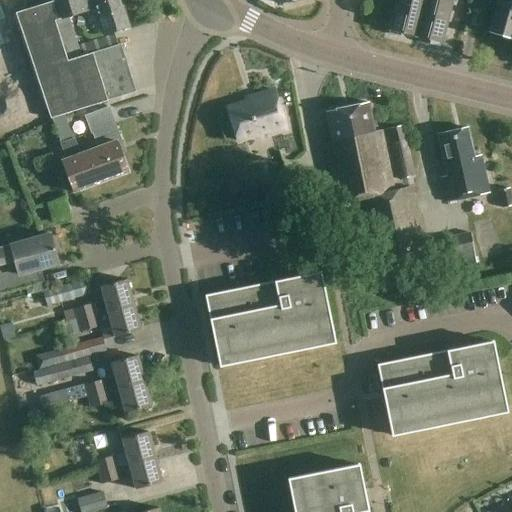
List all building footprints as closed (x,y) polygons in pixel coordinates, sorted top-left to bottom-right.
[(48,3),(82,109),(133,93),(118,46),(81,57),(68,17),(96,8),(93,0),(50,0),(51,2),(48,3)] [(93,0),(96,8),(105,34),(127,27),(118,0),(93,0)] [(401,33),(416,37),(430,40),(429,45),(442,48),(453,2),(444,0),(397,0),(389,34),(400,37),(401,33)] [(511,35),(511,1),(506,0),(498,0),(489,32),(511,38),(511,36),(511,35)] [(53,121),(66,117),(65,115),(82,109),(48,3),(16,13),(51,119),(52,118),(53,121)] [(286,130),(274,91),(254,97),(256,101),(228,109),(238,141),(256,136),(257,139),(286,130)] [(375,196),(391,274),(402,272),(408,299),(432,294),(409,188),(393,191),(380,131),(374,133),(368,103),(326,112),(333,143),(326,145),(339,204),(375,196)] [(90,152),(102,184),(129,174),(122,154),(126,152),(114,119),(109,106),(85,115),(92,134),(94,133),(100,148),(90,152)] [(102,184),(90,152),(81,155),(75,141),(74,141),(66,117),(53,121),(62,146),(67,160),(63,162),(75,194),(102,184)] [(415,178),(403,125),(389,129),(400,181),(415,178)] [(488,194),(480,156),(474,158),(468,129),(438,135),(447,177),(441,179),(446,203),(488,194)] [(260,177),(265,195),(295,187),(289,169),(260,177)] [(478,263),(471,232),(442,238),(449,268),(478,263)] [(27,295),(43,290),(41,282),(44,281),(41,271),(60,265),(51,236),(0,251),(0,294),(0,295),(25,287),(27,295)] [(321,271),(205,295),(219,367),(326,345),(322,327),(332,325),(321,271)] [(91,293),(87,278),(43,291),(47,306),(91,293)] [(75,320),(135,305),(128,280),(103,287),(106,300),(72,308),(75,320)] [(142,330),(135,305),(75,320),(69,322),(69,321),(57,324),(61,340),(74,336),(73,334),(112,323),(116,337),(142,330)] [(47,313),(19,322),(23,333),(51,323),(47,313)] [(64,363),(87,356),(105,351),(102,337),(60,348),(64,363)] [(493,341),(377,364),(392,436),(498,414),(495,397),(504,395),(493,341)] [(87,356),(64,363),(46,368),(50,382),(81,374),(82,377),(92,374),(87,356)] [(86,396),(145,382),(138,356),(113,363),(116,376),(64,390),(66,401),(86,396)] [(145,382),(86,396),(89,409),(123,400),(127,414),(152,407),(145,382)] [(143,461),(156,458),(149,432),(124,439),(127,452),(93,461),(97,473),(90,475),(92,484),(99,483),(100,484),(120,479),(117,468),(130,464),(143,461)] [(117,468),(120,479),(133,475),(137,490),(163,483),(156,458),(143,461),(130,464),(117,468)] [(369,511),(359,464),(305,475),(307,484),(289,488),(294,511),(369,511)] [(103,492),(77,499),(81,511),(90,511),(107,507),(103,492)]
